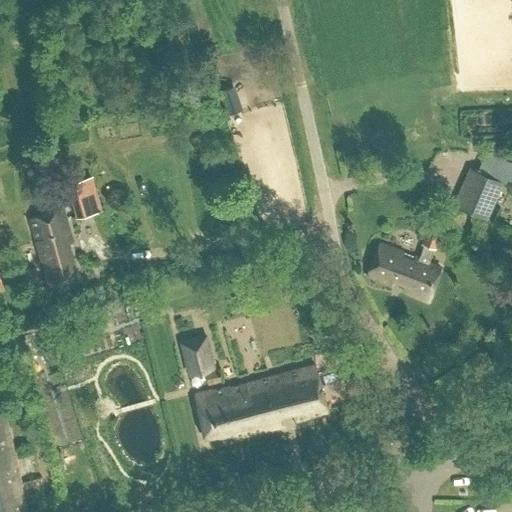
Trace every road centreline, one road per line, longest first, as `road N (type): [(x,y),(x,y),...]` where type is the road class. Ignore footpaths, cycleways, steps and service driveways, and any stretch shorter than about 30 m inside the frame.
road 1 (unclassified): [(408,397),(333,250),(278,0)]
road 2 (tertiary): [(234,511),(390,473)]
